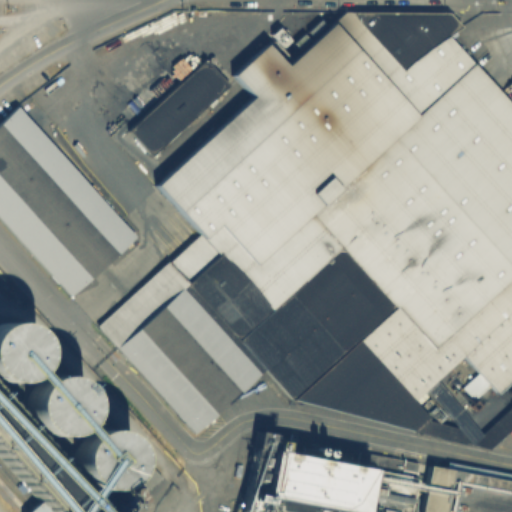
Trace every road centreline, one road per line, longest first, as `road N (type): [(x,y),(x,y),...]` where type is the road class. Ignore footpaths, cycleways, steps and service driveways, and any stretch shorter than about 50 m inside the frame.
road 1 (residential): [(0,83),(154,0)]
road 2 (residential): [(92,354),(0,249)]
